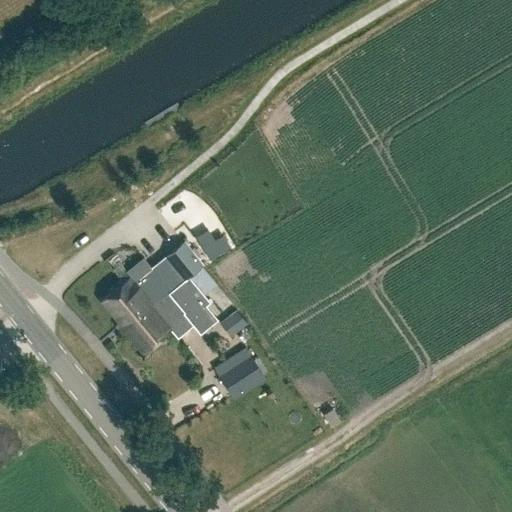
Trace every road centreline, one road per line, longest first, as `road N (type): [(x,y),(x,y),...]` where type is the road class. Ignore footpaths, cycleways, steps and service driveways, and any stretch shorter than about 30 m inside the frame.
road 1 (track): [(0,213),(83,187),(291,63)]
road 2 (tertiary): [(180,511),(26,321)]
road 3 (unclassified): [(26,321),(61,275),(151,201)]
